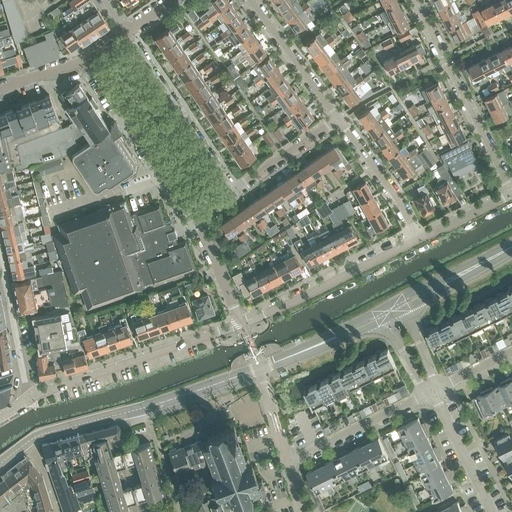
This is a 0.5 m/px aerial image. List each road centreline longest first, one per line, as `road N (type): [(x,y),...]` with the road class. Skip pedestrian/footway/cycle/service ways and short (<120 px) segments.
road 1 (tertiary): [(26,444),(242,374),(384,316)]
road 2 (residential): [(27,400),(242,323)]
road 3 (residential): [(511,193),(413,0)]
road 4 (residential): [(242,323),(417,238)]
road 5 (residential): [(237,187),(128,32)]
road 6 (residential): [(286,458),(434,393)]
road 7 (residential): [(254,0),(340,117)]
road 8 (residential): [(340,117),(417,238)]
road 9 (residential): [(82,62),(167,177)]
road 10 (residential): [(27,400),(0,261)]
road 11 (residential): [(490,511),(434,393)]
road 12 (residential): [(237,187),(340,117)]
road 13 (tertiary): [(404,306),(511,249)]
